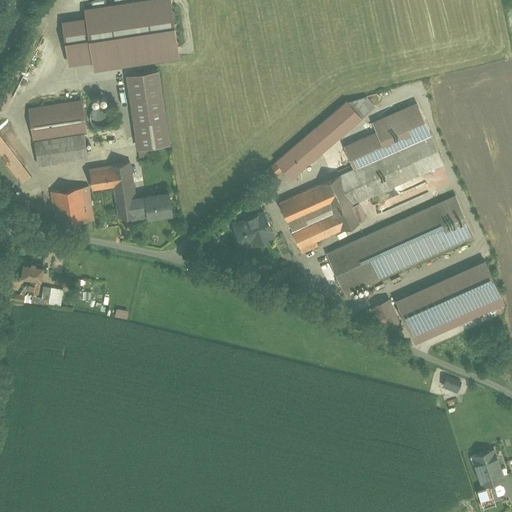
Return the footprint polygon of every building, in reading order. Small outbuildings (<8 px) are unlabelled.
[(92,63),(94,72),(180,59),(170,0),(148,0),(84,9),(86,20),(92,63)] [(92,63),(86,20),(62,24),(69,66),(92,63)] [(159,70),(129,75),(139,147),(170,142),(159,70)] [(374,95),(373,97),(372,98),(373,101),(374,102),(375,103),(377,103),(379,103),(380,101),(381,99),(381,97),(379,95),(377,94),(375,94),(374,95)] [(83,100),(30,108),(35,141),(35,140),(36,140),(86,133),(86,134),(87,133),(83,100)] [(347,101),(318,126),(332,143),(362,117),(347,101)] [(108,103),(106,102),(104,102),(102,102),(100,103),(99,103),(97,104),(96,105),(94,107),(93,108),(93,110),(92,112),(92,113),(92,115),(92,117),(92,118),(93,120),(94,122),(96,124),(97,125),(99,126),(101,127),(103,127),(105,128),(107,127),(108,127),(110,126),(112,125),(113,124),(114,123),(116,121),(116,119),(117,118),(117,116),(117,114),(117,112),(116,111),(116,109),(115,108),(113,106),(112,105),(111,104),(110,103),(108,103)] [(417,103),(374,122),(378,131),(345,146),(355,167),(402,147),(431,134),(417,103)] [(317,126),(261,174),(268,181),(283,168),(291,177),(332,143),(318,126),(317,126)] [(86,133),(36,140),(35,140),(39,164),(89,157),(86,134),(86,133)] [(431,134),(402,147),(415,176),(444,163),(431,134)] [(152,145),(139,147),(141,160),(154,158),(152,145)] [(341,174),(341,173),(321,182),(321,183),(280,201),(303,252),(318,245),(316,240),(362,219),(355,202),(415,176),(402,147),(355,167),(341,174)] [(130,161),(112,164),(91,167),(94,188),(115,185),(119,216),(132,214),(138,213),(136,197),(130,161)] [(90,185),(52,191),(57,222),(64,223),(95,219),(90,185)] [(161,194),(147,196),(147,195),(136,197),(138,213),(132,214),(132,215),(132,214),(137,214),(140,213),(141,217),(150,216),(150,214),(172,211),(172,213),(173,212),(170,192),(161,193),(161,194)] [(456,195),(328,252),(348,298),(349,298),(346,291),(474,234),(456,195)] [(264,211),(249,218),(249,217),(248,217),(249,218),(242,221),(242,220),(233,224),(242,244),(253,239),(255,244),(275,235),(272,230),(273,230),(264,210),(263,210),(264,211)] [(481,257),(393,296),(408,330),(497,291),(481,257)] [(44,264),(25,261),(22,279),(31,281),(41,282),(42,282),(44,264)] [(294,265),(280,271),(283,279),(297,272),(294,265)] [(41,282),(31,281),(29,292),(39,293),(41,282)] [(52,286),(45,286),(43,297),(34,295),(33,303),(50,305),(52,286)] [(26,296),(12,294),(11,300),(25,302),(26,296)] [(129,319),(131,310),(119,308),(117,316),(129,319)] [(450,375),(445,386),(460,393),(465,382),(450,375)] [(485,446),(468,452),(470,459),(466,460),(473,483),(494,477),(485,446)] [(485,485),(475,488),(480,504),(490,500),(485,485)]
